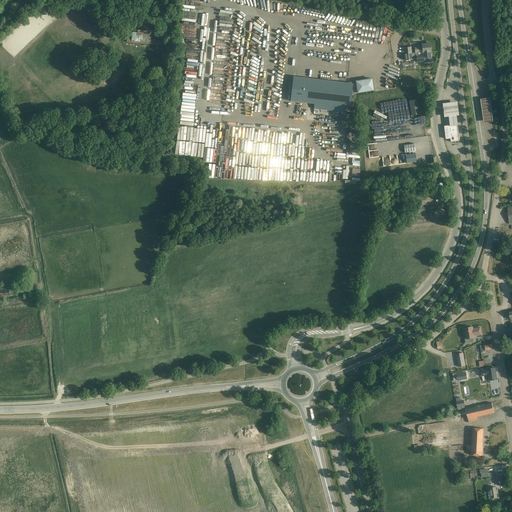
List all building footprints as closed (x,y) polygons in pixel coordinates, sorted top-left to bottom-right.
[(117,30),(109,35),(111,39),(124,32),(123,28),(118,31),(117,30)] [(152,31),(137,30),(137,32),(132,32),(132,37),(127,37),(126,43),(163,46),(163,41),(151,39),(152,31)] [(415,53),(416,53),(423,52),(430,51),(431,51),(430,43),(422,44),(422,46),(415,47),(415,53)] [(411,47),(404,48),(405,60),(411,59),(412,59),(411,47)] [(430,62),(430,58),(431,58),(430,51),(423,52),(416,53),(417,62),(424,61),(424,62),(430,62)] [(350,108),(351,95),(374,91),(372,78),(344,83),(293,77),(290,101),(314,104),(314,109),(314,111),(319,112),(319,109),(321,109),(320,112),(326,113),(327,110),(339,112),(344,112),(345,107),(350,108)] [(195,98),(196,90),(184,90),(183,98),(195,98)] [(490,97),(480,99),(484,123),(494,121),(490,97)] [(409,101),(412,116),(420,114),(417,99),(409,101)] [(457,101),(443,103),(444,117),(449,116),(450,126),(458,125),(457,115),(459,115),(457,101)] [(202,125),(204,112),(182,110),(183,104),(179,103),(178,109),(179,109),(178,122),(187,123),(188,115),(194,116),(194,119),(192,118),(191,124),(202,125)] [(375,109),(372,116),(382,120),(385,113),(375,109)] [(175,138),(173,152),(186,154),(187,140),(186,140),(188,128),(189,128),(189,126),(177,124),(176,138),(175,138)] [(459,141),(459,140),(457,125),(444,126),(445,139),(450,138),(451,141),(450,141),(451,142),(458,141),(459,141)] [(415,154),(405,156),(407,163),(416,161),(415,154)] [(346,177),(347,164),(335,163),(335,168),(339,168),(339,177),(346,177)] [(465,332),(464,332),(465,335),(466,335),(466,339),(468,339),(469,343),(474,342),(473,338),(475,338),(474,336),(481,335),(480,327),(473,329),(473,327),(465,328),(465,332)] [(481,352),(484,352),(489,351),(489,350),(492,349),(491,344),(482,345),(482,348),(482,349),(481,350),(481,352)] [(458,365),(465,364),(463,351),(456,353),(458,365)] [(495,368),(481,370),(482,376),(489,375),(489,380),(494,380),(495,380),(495,379),(497,379),(495,368)] [(454,381),(467,379),(466,373),(457,374),(457,373),(453,374),(454,381)] [(464,400),(456,401),(457,409),(463,408),(463,406),(465,406),(464,400)] [(469,423),(473,422),(478,421),(477,417),(494,413),(492,403),(466,409),(469,423)] [(471,455),(478,455),(483,456),(483,450),(484,429),(473,428),(472,450),(471,450),(471,455)] [(447,433),(418,437),(419,447),(448,443),(447,433)] [(471,476),(465,476),(466,479),(471,479),(471,477),(477,476),(476,470),(471,471),(471,476)]
